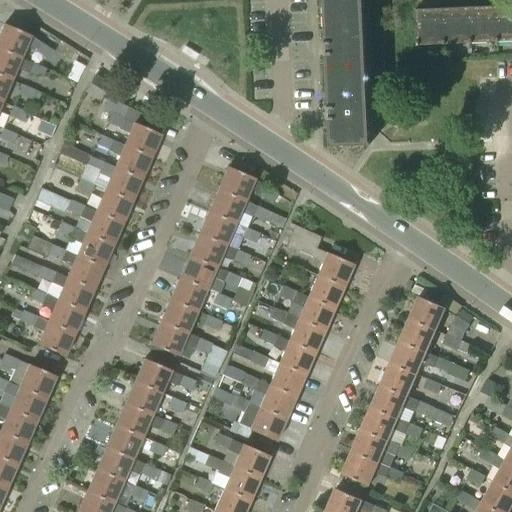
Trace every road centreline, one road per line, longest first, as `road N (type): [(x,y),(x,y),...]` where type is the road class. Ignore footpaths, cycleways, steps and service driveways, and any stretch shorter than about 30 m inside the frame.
road 1 (residential): [(24,511),(79,384),(109,359),(186,186),(185,153),(206,105)]
road 2 (residential): [(300,511),(315,427),(371,295),(413,242)]
road 3 (residential): [(493,296),(510,269),(503,90),(511,89)]
road 4 (residential): [(206,105),(42,0)]
road 5 (residential): [(413,242),(263,140)]
road 6 (residential): [(263,140),(280,115),(276,0)]
